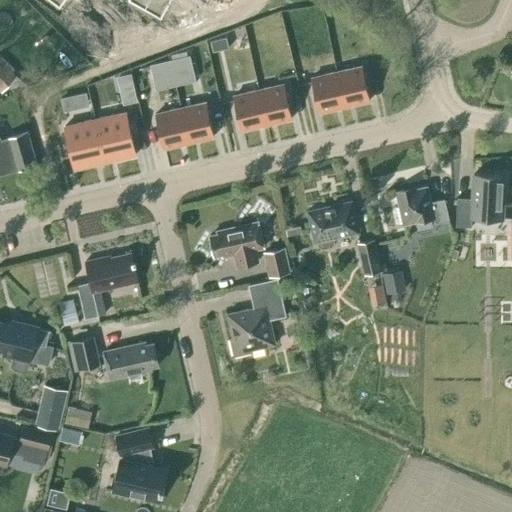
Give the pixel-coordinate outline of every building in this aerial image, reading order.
[(45,0),(58,9),(65,0),(45,0)] [(170,0),(128,0),(127,2),(160,20),(171,0),(170,0)] [(226,37),(211,41),(213,51),(229,47),(226,37)] [(193,72),(189,55),(170,59),(174,76),(193,72)] [(0,90),(1,92),(17,76),(0,58),(0,90)] [(170,59),(150,64),(156,88),(175,84),(174,76),(170,59)] [(360,63),(336,69),(344,104),(368,98),(360,63)] [(344,104),(336,69),(311,75),(319,110),(344,104)] [(291,117),(282,82),(258,87),(266,122),(291,117)] [(258,87),(233,93),(241,128),(266,122),(258,87)] [(135,90),(123,93),(125,103),(137,100),(135,90)] [(64,110),(76,107),(73,94),(61,97),(64,110)] [(180,106),(188,141),(213,135),(204,100),(180,106)] [(180,106),(155,111),(164,146),(188,141),(180,106)] [(135,153),(127,118),(96,125),(104,160),(135,153)] [(104,160),(96,125),(66,132),(74,167),(104,160)] [(0,172),(37,164),(27,130),(3,137),(0,138),(0,137),(0,172)] [(501,219),(504,175),(473,173),(472,198),(456,197),(455,226),(471,227),(472,218),(501,219)] [(430,201),(427,186),(402,191),(402,189),(395,191),(403,224),(433,217),(435,223),(449,220),(444,198),(430,201)] [(332,246),(335,241),(334,237),(358,232),(351,200),(307,210),(314,242),(317,241),(318,245),(323,248),(332,246)] [(260,261),(257,248),(263,247),(257,222),(217,231),(217,234),(209,236),(214,255),(222,254),(222,256),(233,254),(235,267),(260,261)] [(364,274),(382,270),(374,237),(356,241),(364,274)] [(268,277),(291,272),(285,245),(262,250),(268,277)] [(132,260),(130,252),(103,259),(102,257),(85,261),(90,281),(77,285),(85,319),(105,314),(100,290),(137,281),(133,264),(136,263),(135,260),(132,260)] [(402,268),(382,272),(386,293),(406,289),(402,268)] [(234,356),(251,352),(250,349),(275,344),(269,319),(286,315),(277,277),(248,284),(253,307),(227,313),(233,338),(230,339),(234,356)] [(57,302),(63,325),(79,321),(73,298),(57,302)] [(20,326),(0,321),(0,350),(3,351),(2,355),(12,357),(10,366),(13,369),(22,371),(26,370),(28,361),(29,361),(33,343),(45,346),(49,330),(37,327),(37,326),(21,322),(20,326)] [(75,369),(98,364),(92,337),(69,342),(75,369)] [(145,345),(145,342),(104,351),(110,378),(151,369),(150,366),(158,365),(153,343),(145,345)] [(58,430),(68,390),(44,384),(34,425),(58,430)] [(64,422),(79,425),(82,410),(67,407),(64,422)] [(49,450),(53,432),(23,424),(20,438),(0,432),(0,463),(5,465),(9,451),(23,455),(23,458),(44,464),(47,449),(49,450)] [(150,466),(146,447),(151,446),(147,428),(116,435),(120,453),(124,452),(126,460),(120,459),(113,490),(157,500),(159,491),(163,492),(164,488),(160,487),(164,469),(150,466)] [(46,503),(66,508),(70,492),(50,487),(46,503)]
